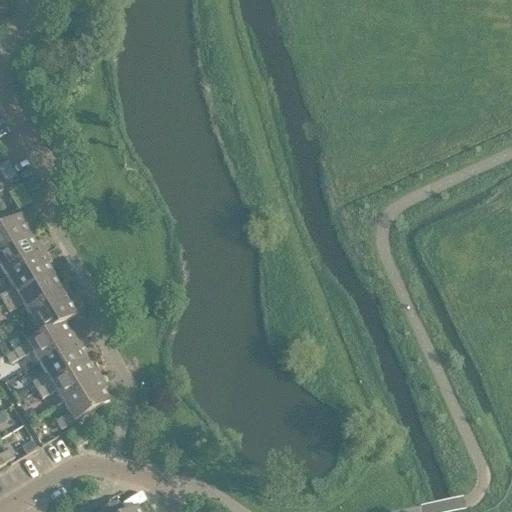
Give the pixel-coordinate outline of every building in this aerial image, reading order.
[(10,192),(20,208),(31,200),(21,185),(10,192)] [(0,253),(28,237),(22,226),(26,224),(20,215),(0,226),(0,253)] [(35,247),(28,237),(0,253),(0,268),(5,277),(44,254),(39,245),(35,247)] [(0,295),(0,300),(3,305),(52,276),(45,265),(49,263),(44,254),(5,277),(12,289),(0,295)] [(22,305),(28,316),(67,293),(62,284),(58,287),(52,276),(3,305),(8,313),(22,305)] [(21,336),(26,344),(61,323),(62,324),(75,316),(69,305),(73,302),(67,293),(28,316),(35,328),(21,336)] [(61,323),(26,344),(12,352),(13,352),(5,357),(10,365),(17,360),(18,361),(31,352),(38,364),(77,341),(72,332),(68,334),(62,324),(61,323)] [(36,392),(85,363),(78,352),(82,350),(77,341),(38,364),(45,375),(31,383),(36,392)] [(55,392),(61,403),(100,380),(95,371),(91,373),(85,363),(36,392),(41,400),(55,392)] [(106,389),(100,380),(61,403),(68,414),(55,423),(60,431),(108,402),(102,391),(106,389)] [(75,449),(83,445),(86,442),(79,429),(67,436),(75,449)] [(0,466),(13,459),(8,450),(0,455),(0,466)] [(138,511),(135,507),(127,511),(119,511),(114,503),(99,511),(138,511)]
